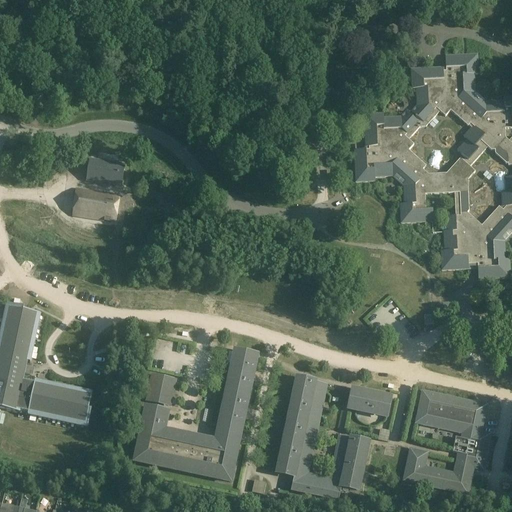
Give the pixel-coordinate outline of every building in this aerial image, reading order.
[(406,143),(439,113),(462,114),(511,170),(511,136),(505,136),(505,126),(511,126),(511,104),(475,103),(477,65),(417,62),(415,104),(426,105),(413,116),(365,114),(364,145),(375,146),(376,120),(394,140),(393,166),(365,165),(366,149),(358,149),(356,175),(403,178),(401,201),(403,201),(434,174),(406,143)] [(112,196),(113,196),(116,187),(122,187),(123,180),(126,164),(115,163),(90,159),(89,164),(88,169),(86,182),(102,184),(105,185),(112,186),(113,186),(109,195),(108,195),(110,196),(111,196),(112,196)] [(497,206),(480,224),(467,212),(462,212),(457,217),(462,222),(467,222),(474,228),(479,229),(482,232),(488,232),(503,216),(504,205),(511,205),(511,175),(507,175),(506,189),(502,189),(501,206),(497,206)] [(120,197),(113,196),(112,196),(111,196),(110,196),(108,195),(109,195),(81,190),(76,190),(74,207),(72,217),(104,222),(105,221),(110,222),(110,223),(116,224),(120,197)] [(433,220),(433,209),(409,210),(409,203),(400,203),(401,221),(433,220)] [(447,230),(456,230),(455,215),(447,216),(447,230)] [(511,233),(511,218),(503,218),(482,240),(482,242),(490,250),(490,257),(506,257),(505,247),(497,247),(503,241),(505,241),(511,233)] [(450,256),(450,250),(440,250),(441,269),(467,268),(466,256),(450,256)] [(494,259),(494,267),(476,267),(476,285),(486,284),(486,278),(510,278),(510,259),(494,259)] [(40,316),(28,313),(24,312),(24,311),(24,309),(7,306),(0,337),(0,410),(19,414),(20,412),(28,414),(27,416),(88,429),(90,419),(91,412),(90,411),(89,411),(92,394),(47,385),(35,382),(34,384),(24,382),(25,375),(29,375),(31,368),(27,367),(28,363),(30,364),(31,360),(40,316)] [(435,316),(424,316),(425,326),(436,325),(435,316)] [(235,353),(219,428),(241,433),(241,432),(244,420),(247,407),(252,384),(254,370),(257,358),(235,353)] [(495,364),(486,365),(487,375),(497,374),(495,364)] [(153,377),(148,401),(170,405),(175,382),(153,377)] [(278,469),(278,472),(280,472),(279,474),(294,477),(292,485),(291,493),(338,503),(342,488),(356,491),(357,489),(359,489),(359,487),(367,448),(368,445),(366,445),(366,443),(353,440),(343,438),(333,485),(302,478),(323,385),(313,383),(299,380),(299,382),(297,381),(297,384),(278,469)] [(386,418),(390,399),(358,392),(354,411),(386,418)] [(411,451),(405,481),(467,495),(471,473),(473,465),(475,466),(475,468),(482,469),(489,436),(483,435),(483,437),(479,436),(486,407),(485,407),(423,394),(417,423),(431,426),(432,421),(434,422),(434,426),(462,432),(461,440),(456,439),(454,448),(453,453),(458,455),(457,458),(456,462),(454,474),(425,468),(426,463),(423,462),(425,455),(425,454),(411,451)] [(230,483),(239,442),(222,438),(221,444),(212,442),(212,441),(168,432),(164,431),(168,415),(146,410),(135,462),(230,483)] [(380,430),(378,441),(388,443),(390,432),(380,430)]
